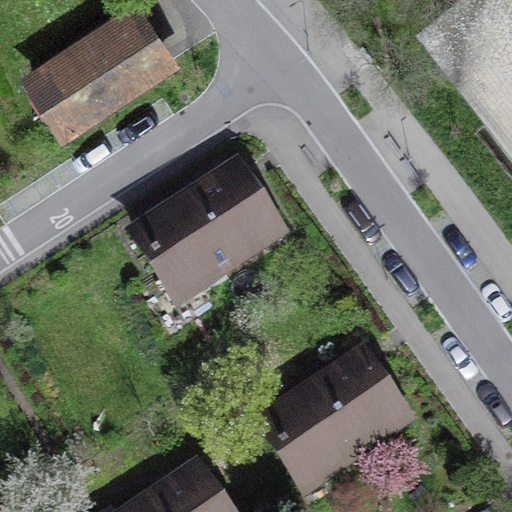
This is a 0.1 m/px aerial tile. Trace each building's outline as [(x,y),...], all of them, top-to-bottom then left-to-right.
[(511,0),(470,0),(408,50),(506,171),(511,177),(511,0)] [(213,66),(174,5),(49,85),(87,145),(213,66)] [(314,241),(259,158),(142,235),(197,318),(314,241)] [(441,428),(393,357),(281,432),(329,503),(441,428)] [(243,511),(213,464),(136,511),(243,511)]
